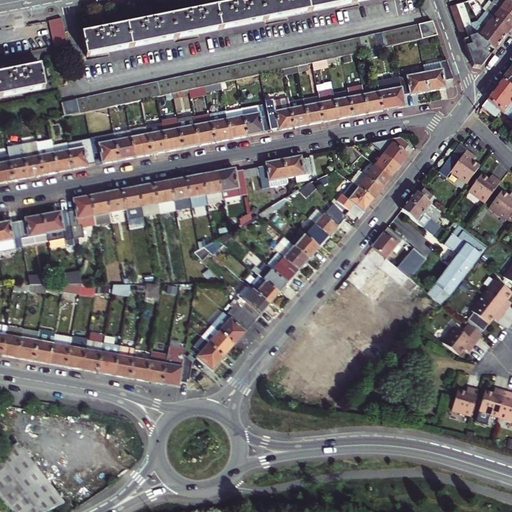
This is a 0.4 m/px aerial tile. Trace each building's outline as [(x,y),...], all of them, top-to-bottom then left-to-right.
[(81,33),(85,56),(108,52),(173,39),(197,34),(375,0),(398,0),(399,2),(408,0),(252,0),(236,3),(191,12),(149,20),(109,27),(81,33)] [(487,13),(494,4),(490,0),(483,9),(487,13)] [(511,4),(506,0),(496,0),(494,4),(511,18),(511,4)] [(460,1),(450,5),(451,8),(463,41),(475,36),(471,25),(463,3),(462,1),(460,1)] [(487,13),(491,18),(510,32),(511,29),(511,18),(494,4),(487,13)] [(479,22),(502,42),(506,37),(510,32),(491,18),(487,13),(479,22)] [(66,43),(65,38),(64,31),(62,24),(61,18),(49,20),(50,26),(51,33),(53,40),(53,45),(66,43)] [(436,39),(437,39),(431,22),(418,25),(422,41),(436,39)] [(475,36),(476,36),(495,51),(499,46),(502,42),(479,22),(471,25),(475,36)] [(368,52),(391,47),(416,42),(422,41),(418,25),(57,95),(60,113),(82,109),(107,105),(122,102),(138,99),(154,96),(170,92),(185,89),(201,86),(212,84),(218,82),(234,79),(257,74),(281,69),(295,67),(306,64),(310,64),(324,61),(339,58),(353,55),(368,52)] [(475,36),(463,41),(472,68),(481,68),(487,61),(495,51),(476,36),(475,36)] [(324,61),(310,64),(311,71),(326,68),(324,61)] [(437,65),(438,74),(422,77),(425,96),(434,94),(442,93),(440,84),(451,82),(444,63),(437,65)] [(0,94),(20,91),(43,87),(39,64),(17,68),(0,71),(0,94)] [(306,64),(295,67),(296,73),(307,71),(306,64)] [(438,74),(437,65),(420,67),(422,77),(438,74)] [(295,67),(281,69),(282,76),(296,73),(295,67)] [(505,76),(502,81),(511,88),(511,73),(509,72),(505,76)] [(425,96),(422,77),(397,81),(400,99),(408,97),(409,99),(413,98),(425,96)] [(374,85),(376,96),(379,114),(388,112),(402,110),(400,99),(397,81),(374,85)] [(495,90),(511,102),(511,88),(502,81),(498,85),(495,90)] [(346,101),(350,119),(357,118),(364,117),(361,98),(359,88),(345,90),(345,94),(346,101)] [(499,110),(511,120),(511,119),(511,102),(495,90),(490,96),(482,106),(495,116),(499,110)] [(317,99),(318,106),(321,125),(328,123),(335,122),(332,103),(331,97),(330,92),(316,94),(317,99)] [(346,101),(345,94),(331,97),(332,103),(346,101)] [(376,96),(361,98),(364,117),(371,115),(379,114),(376,96)] [(318,106),(317,99),(301,102),(302,108),(318,106)] [(346,101),(332,103),(335,122),(343,120),(350,119),(346,101)] [(301,102),(287,105),(288,111),(302,108),(301,102)] [(271,108),(272,114),(288,111),(287,105),(271,108)] [(302,108),(305,127),(313,126),(321,125),(318,106),(302,108)] [(258,117),(241,120),(244,138),(256,136),(268,134),(268,132),(264,109),(264,108),(256,109),(258,117)] [(281,132),(291,130),(288,111),(272,114),(271,108),(264,109),(268,132),(276,130),(276,133),(281,132)] [(302,108),(288,111),(291,130),(299,129),(305,127),(302,108)] [(258,117),(256,109),(240,112),(241,120),(258,117)] [(241,120),(240,112),(224,115),(225,123),(241,120)] [(224,115),(207,118),(208,126),(225,123),(224,115)] [(161,134),(164,152),(172,151),(180,149),(177,131),(175,124),(175,117),(159,119),(160,126),(161,134)] [(191,121),(192,128),(208,126),(207,118),(191,121)] [(225,123),(229,141),(237,140),(244,138),(241,120),(225,123)] [(175,124),(177,131),(192,128),(191,121),(175,124)] [(225,123),(208,126),(212,144),(220,143),(229,141),(225,123)] [(145,137),(161,134),(160,126),(143,128),(145,137)] [(208,126),(192,128),(195,147),(203,146),(212,144),(208,126)] [(129,140),(145,137),(143,128),(128,131),(128,133),(129,140)] [(192,128),(177,131),(180,149),(188,148),(195,147),(192,128)] [(112,136),(113,142),(116,161),(126,159),(133,158),(129,140),(128,133),(128,131),(112,134),(112,135),(112,136)] [(161,134),(145,137),(148,155),(156,154),(164,152),(161,134)] [(112,135),(96,138),(97,145),(113,142),(112,136),(112,135)] [(129,140),(133,158),(140,157),(148,155),(145,137),(129,140)] [(65,143),(66,151),(82,148),(89,147),(87,139),(65,143)] [(369,145),(384,156),(399,168),(405,161),(408,157),(403,152),(408,146),(400,139),(369,145)] [(34,142),(37,157),(52,154),(51,145),(50,140),(34,142)] [(37,157),(34,142),(20,145),(23,159),(37,157)] [(97,145),(101,164),(108,162),(116,161),(113,142),(97,145)] [(23,159),(20,145),(20,143),(4,146),(6,155),(7,162),(23,159)] [(65,143),(51,145),(52,154),(66,151),(65,143)] [(450,170),(466,182),(479,165),(472,160),(469,157),(472,153),(458,143),(436,172),(444,178),(450,170)] [(89,147),(82,148),(66,151),(70,169),(80,167),(86,166),(85,164),(92,163),(89,147)] [(351,148),(344,149),(350,164),(363,157),(351,148)] [(63,171),(70,169),(66,151),(52,154),(55,172),(63,171)] [(52,154),(37,157),(40,175),(48,173),(55,172),(52,154)] [(375,167),(390,179),(395,173),(399,168),(384,156),(375,167)] [(37,157),(23,159),(26,177),(33,176),(40,175),(37,157)] [(309,159),(301,160),(300,157),(295,158),(282,160),(286,179),(312,174),(309,159)] [(23,159),(7,162),(11,180),(18,179),(26,177),(23,159)] [(267,187),(267,182),(286,179),(282,160),(268,163),(256,165),(260,188),(267,187)] [(0,182),(3,182),(11,180),(7,162),(0,163),(0,182)] [(375,167),(366,178),(381,190),(386,184),(390,179),(375,167)] [(221,192),(236,189),(237,195),(246,193),(242,170),(234,172),(234,169),(228,170),(217,172),(221,192)] [(209,174),(200,176),(205,195),(221,192),(217,172),(209,174)] [(481,173),(468,191),(484,203),(500,180),(495,176),(491,181),(487,178),(481,173)] [(366,178),(361,174),(352,185),(357,189),(366,178)] [(186,178),(189,198),(205,195),(200,176),(193,177),(186,178)] [(168,181),(172,201),(189,198),(186,178),(177,180),(168,181)] [(358,190),(372,201),(377,195),(381,190),(366,178),(357,189),(358,190)] [(161,183),(153,184),(157,203),(172,201),(168,181),(161,183)] [(138,187),(141,206),(157,203),(153,184),(146,186),(138,187)] [(314,188),(310,185),(305,191),(309,194),(314,188)] [(357,189),(352,185),(343,197),(348,201),(358,190),(357,189)] [(432,195),(420,186),(414,193),(409,201),(435,221),(442,212),(431,203),(427,201),(432,195)] [(143,216),(141,206),(138,187),(129,188),(122,190),(125,209),(127,220),(143,217),(143,216)] [(221,192),(222,197),(237,195),(236,189),(221,192)] [(503,220),(505,218),(511,222),(511,220),(511,196),(511,197),(508,195),(501,189),(487,208),(503,220)] [(125,209),(122,190),(113,191),(106,193),(109,212),(125,209)] [(355,206),(363,212),(366,208),(372,201),(358,190),(348,201),(343,197),(341,196),(337,201),(348,212),(355,206)] [(221,192),(205,195),(206,204),(215,202),(214,200),(222,199),(222,197),(221,192)] [(93,215),(109,212),(106,193),(98,194),(90,196),(93,215)] [(189,198),(191,206),(191,207),(206,204),(205,195),(189,198)] [(431,203),(436,198),(432,195),(427,201),(431,203)] [(73,199),(75,210),(66,211),(71,237),(83,235),(82,227),(81,222),(76,223),(75,218),(93,215),(90,196),(81,197),(73,199)] [(174,209),(191,206),(189,198),(172,201),(173,208),(174,209)] [(157,203),(158,211),(173,208),(172,201),(157,203)] [(405,206),(401,210),(431,234),(439,224),(435,221),(409,201),(405,206)] [(141,206),(143,216),(159,213),(158,211),(157,203),(141,206)] [(333,206),(314,225),(328,238),(337,228),(346,219),(333,206)] [(53,212),(42,214),(47,239),(64,236),(65,241),(68,244),(72,243),(71,237),(66,211),(59,213),(59,211),(53,212)] [(95,225),(111,221),(109,212),(93,215),(95,225)] [(25,217),(25,219),(18,221),(22,246),(47,242),(47,239),(42,214),(30,216),(25,217)] [(82,227),(95,225),(93,215),(75,218),(76,223),(81,222),(82,227)] [(4,222),(0,222),(0,250),(22,247),(22,246),(18,221),(9,222),(9,221),(4,222)] [(451,293),(487,246),(456,222),(453,226),(455,227),(443,243),(456,254),(427,292),(441,303),(442,302),(451,293)] [(299,232),(304,236),(318,249),(323,243),(328,238),(314,225),(312,223),(304,232),(301,229),(299,232)] [(401,238),(387,226),(380,235),(372,245),(386,257),(401,238)] [(304,236),(294,247),(308,260),(313,254),(318,249),(304,236)] [(282,257),(298,271),(302,266),(308,260),(294,247),(284,238),(273,249),(276,252),(280,255),(282,257)] [(227,248),(217,239),(204,247),(213,255),(220,248),(224,252),(227,248)] [(386,257),(372,245),(354,266),(353,266),(358,271),(306,333),(335,358),(407,274),(397,266),(386,257)] [(410,277),(425,259),(412,248),(397,266),(407,274),(410,277)] [(276,252),(265,264),(267,267),(270,269),(277,262),(275,260),(280,255),(276,252)] [(292,277),(298,271),(282,257),(280,255),(275,260),(277,262),(270,269),(286,283),(292,277)] [(258,276),(264,281),(277,293),(282,288),(286,283),(270,269),(267,267),(262,273),(255,267),(252,270),(258,276)] [(67,283),(79,283),(77,271),(65,273),(67,283)] [(27,274),(28,283),(48,283),(46,274),(27,274)] [(251,289),(254,292),(268,304),(272,300),(277,293),(264,281),(258,276),(248,287),(251,289)] [(511,291),(511,290),(495,277),(482,293),(505,310),(509,305),(505,301),(508,298),(511,291)] [(67,283),(64,283),(63,289),(80,292),(81,283),(79,283),(67,283)] [(81,283),(80,292),(89,294),(90,283),(81,283)] [(122,283),(115,283),(113,292),(129,295),(132,284),(122,283)] [(256,317),(258,314),(264,308),(268,304),(254,292),(251,289),(237,303),(239,305),(241,309),(237,314),(249,325),(251,323),(253,320),(256,317)] [(482,293),(470,309),(473,311),(466,320),(468,322),(482,332),(488,323),(494,316),(497,312),(501,316),(505,310),(482,293)] [(250,326),(249,325),(237,314),(232,320),(224,313),(213,326),(234,344),(241,336),(250,326)] [(442,341),(459,354),(464,347),(467,344),(471,347),(483,333),(482,332),(468,322),(462,331),(453,325),(442,341)] [(203,339),(209,344),(222,356),(229,349),(234,344),(213,326),(202,337),(203,339)] [(23,331),(6,328),(5,337),(21,340),(23,331)] [(37,342),(39,333),(23,331),(21,340),(37,342)] [(37,342),(33,362),(42,363),(49,365),(53,345),(54,337),(55,333),(39,331),(39,333),(37,342)] [(18,359),(21,340),(5,337),(2,356),(10,358),(18,359)] [(71,340),(54,337),(53,345),(70,348),(71,340)] [(105,337),(104,345),(113,346),(115,339),(105,337)] [(222,356),(209,344),(203,339),(196,347),(202,352),(199,356),(212,368),(217,362),(222,356)] [(37,342),(21,340),(18,359),(26,360),(33,362),(37,342)] [(87,342),(71,340),(70,348),(85,351),(87,342)] [(85,351),(81,371),(90,372),(98,374),(102,354),(104,345),(87,341),(87,342),(85,351)] [(70,348),(53,345),(49,365),(57,366),(66,368),(70,348)] [(104,345),(102,354),(98,374),(106,375),(114,377),(117,357),(119,348),(119,347),(113,346),(104,345)] [(319,368),(291,345),(267,375),(264,380),(263,384),(264,390),(266,396),(270,400),(275,404),(325,412),(345,394),(337,384),(317,378),(319,368)] [(167,359),(165,366),(161,386),(173,388),(179,389),(180,383),(188,384),(192,364),(193,362),(185,354),(185,350),(169,347),(167,357),(167,359)] [(70,348),(66,368),(74,369),(81,371),(85,351),(70,348)] [(117,357),(114,377),(121,378),(130,380),(133,360),(135,351),(119,348),(117,357)] [(151,354),(150,363),(146,382),(155,384),(161,386),(165,366),(167,359),(167,357),(151,354)] [(133,360),(130,380),(138,381),(146,382),(150,363),(133,360)] [(457,388),(451,409),(471,415),(479,388),(472,386),(470,391),(466,390),(457,388)] [(492,414),(498,416),(505,389),(498,388),(496,394),(493,393),(484,390),(479,410),(477,418),(490,421),(492,414)] [(511,397),(511,398),(511,392),(511,391),(505,389),(498,416),(511,419),(511,397)] [(18,443),(0,457),(0,497),(11,511),(47,511),(65,503),(55,491),(18,443)]
